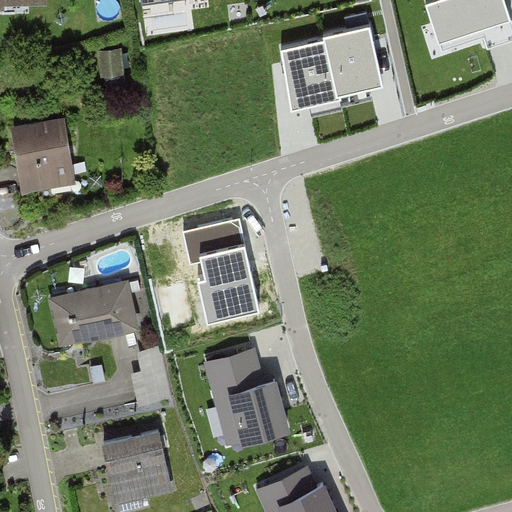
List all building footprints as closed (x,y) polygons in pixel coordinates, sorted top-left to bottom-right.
[(511,39),(511,20),(505,0),(426,0),(439,38),(480,25),(487,48),(511,39)] [(326,36),(339,92),(383,81),(370,22),(325,32),(326,36)] [(339,92),(326,36),(281,47),(292,107),(340,96),(339,92)] [(120,69),(118,50),(102,52),(104,71),(120,69)] [(75,117),(21,126),(31,189),(85,180),(75,117)] [(134,280),(57,295),(66,342),(144,327),(134,280)] [(171,396),(160,348),(142,352),(146,370),(135,373),(142,403),(171,396)] [(232,391),(245,438),(288,427),(275,378),(263,381),(254,350),(208,362),(217,395),(232,391)] [(159,430),(104,441),(119,509),(144,504),(141,494),(171,487),(159,430)] [(305,466),(264,484),(274,506),(281,502),(285,511),(336,511),(324,483),(315,487),(305,466)]
